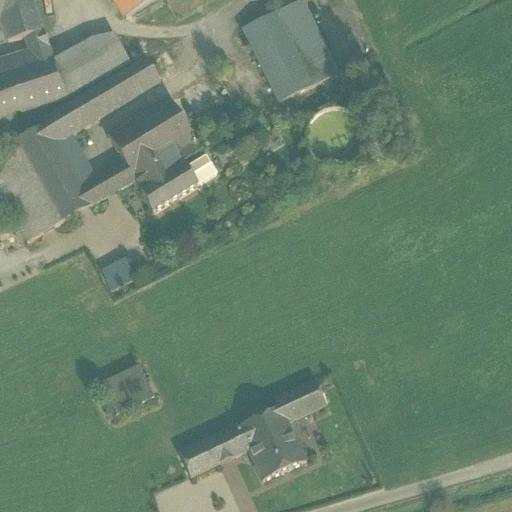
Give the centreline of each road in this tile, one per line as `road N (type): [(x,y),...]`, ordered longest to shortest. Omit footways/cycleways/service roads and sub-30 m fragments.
road 1 (track): [(511,466),(361,511)]
road 2 (unknown): [(133,273),(0,339)]
